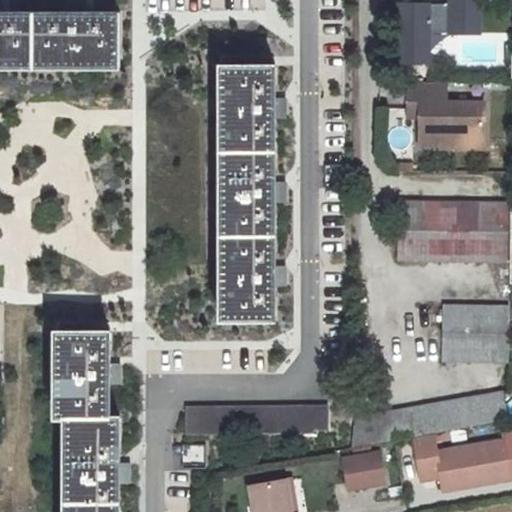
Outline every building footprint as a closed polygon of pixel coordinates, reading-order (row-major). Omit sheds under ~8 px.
[(445,0),(445,4),(399,4),(397,66),(429,66),(430,36),(481,37),(481,0),(445,0)] [(84,3),(70,4),(70,15),(84,15),(84,3)] [(0,67),(120,68),(120,15),(84,15),(70,15),(0,14),(0,67)] [(222,66),(223,321),(275,321),(275,283),(275,271),(275,199),(275,187),(275,116),(275,102),(275,66),(222,66)] [(447,83),(410,83),(409,105),(421,105),(421,119),(421,147),(441,146),(441,143),(446,143),(480,143),(485,143),(485,104),(447,103),(447,83)] [(286,116),(286,101),(275,102),(275,116),(286,116)] [(421,119),(421,105),(409,105),(409,119),(421,119)] [(414,163),(396,164),(396,172),(414,172),(414,163)] [(286,186),(275,187),(275,199),(286,200),(286,186)] [(400,203),(398,260),(508,262),(509,205),(400,203)] [(286,271),(275,271),(275,283),(286,284),(286,271)] [(442,307),(442,363),(507,364),(508,307),(442,307)] [(58,332),(56,417),(69,418),(67,511),(119,511),(120,482),(120,468),(120,418),(109,417),(109,381),(109,368),(110,331),(58,332)] [(109,368),(109,381),(120,382),(120,369),(109,368)] [(312,398),(312,388),(258,388),(258,399),(312,398)] [(503,393),(357,421),(353,449),(508,421),(503,393)] [(327,408),(187,409),(188,437),(315,435),(315,431),(328,430),(327,408)] [(511,433),(505,435),(506,441),(438,453),(435,435),(415,439),(422,481),(441,477),(444,491),(511,478),(511,433)] [(183,464),(206,462),(205,444),(182,445),(183,464)] [(379,453),(342,459),(347,491),(384,485),(379,453)] [(120,468),(120,482),(131,482),(131,467),(120,468)] [(292,511),(286,481),(250,488),(254,511),(292,511)]
